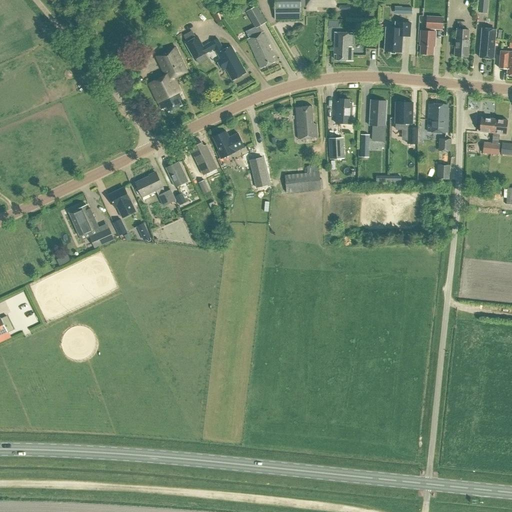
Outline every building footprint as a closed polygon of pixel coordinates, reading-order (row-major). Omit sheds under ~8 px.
[(272,0),(273,20),(299,20),(299,0),(272,0)] [(306,0),(306,9),(316,9),(316,7),(334,7),(334,0),(306,0)] [(480,1),(479,12),(487,13),(488,1),(480,1)] [(265,23),(256,6),(247,12),(256,28),(265,23)] [(426,29),(443,30),(444,16),(443,16),(443,10),(431,10),(430,16),(427,16),(426,29)] [(403,36),(410,37),(410,23),(396,22),(395,28),(386,28),(385,51),(402,52),(403,36)] [(455,56),(469,57),(470,39),(469,39),(469,29),(457,28),(457,38),(456,38),(455,56)] [(481,42),(480,58),(493,59),(494,43),(495,30),(482,29),(481,42)] [(247,39),(260,69),(275,62),(272,56),(275,55),(272,50),(271,50),(268,45),(270,44),(264,31),(247,39)] [(420,45),(420,54),(433,55),(433,46),(434,47),(435,32),(421,31),(420,45)] [(336,61),(351,61),(352,50),(351,50),(352,34),(334,33),(333,44),(337,44),(336,51),(334,51),(334,55),(336,55),(336,61)] [(226,69),(232,81),(246,73),(231,46),(223,50),(217,39),(203,47),(197,37),(185,44),(194,60),(214,49),(220,59),(217,61),(220,68),(222,67),(224,70),(226,69)] [(162,110),(167,107),(169,112),(183,106),(180,101),(182,100),(179,93),(181,92),(174,79),(188,72),(176,47),(159,55),(163,63),(164,62),(169,74),(149,84),(162,110)] [(511,52),(501,51),(499,69),(507,70),(506,75),(511,75),(511,52)] [(337,102),(336,124),(351,125),(352,103),(349,102),(350,100),(340,99),(340,102),(337,102)] [(371,100),(369,125),(374,126),(374,125),(376,125),(375,129),(373,129),(373,140),(384,141),(386,101),(371,100)] [(395,123),(396,123),(396,129),(407,129),(407,143),(417,143),(417,127),(411,127),(411,123),(412,123),(413,102),(395,102),(395,123)] [(445,105),(429,104),(428,132),(447,133),(448,109),(445,109),(445,105)] [(296,108),(299,140),(318,138),(317,124),(314,125),(312,106),(296,108)] [(479,132),(493,133),(494,119),(481,118),(479,132)] [(493,133),(506,135),(507,121),(494,119),(493,133)] [(236,151),(244,147),(238,133),(229,138),(226,131),(213,137),(220,150),(217,151),(221,159),(236,152),(236,151)] [(343,134),(330,134),(331,155),(344,155),(343,134)] [(359,157),(368,157),(369,134),(360,134),(359,157)] [(442,139),(442,150),(450,151),(451,139),(442,139)] [(482,153),(491,154),(498,155),(499,143),(483,142),(482,153)] [(501,154),(511,155),(511,144),(502,143),(501,154)] [(206,146),(204,147),(202,144),(193,148),(195,151),(192,152),(203,176),(217,169),(206,146)] [(256,188),(269,185),(263,157),(250,160),(256,188)] [(179,162),(166,168),(176,188),(189,182),(179,162)] [(437,179),(449,179),(450,165),(438,164),(437,179)] [(285,175),(286,193),(321,190),(319,171),(285,175)] [(143,197),(156,190),(164,206),(176,201),(171,190),(165,193),(156,173),(149,176),(150,177),(136,183),(143,197)] [(211,194),(205,181),(199,183),(205,196),(211,194)] [(122,218),(136,211),(124,187),(109,195),(115,208),(117,207),(122,218)] [(182,193),(175,196),(179,205),(186,201),(182,193)] [(81,236),(90,232),(92,236),(90,237),(95,248),(114,239),(109,228),(100,232),(98,228),(100,227),(91,209),(89,209),(87,205),(70,213),(70,214),(71,214),(81,236)] [(120,219),(113,223),(119,235),(127,232),(120,219)] [(0,318),(0,337),(8,334),(1,318),(0,318)]
